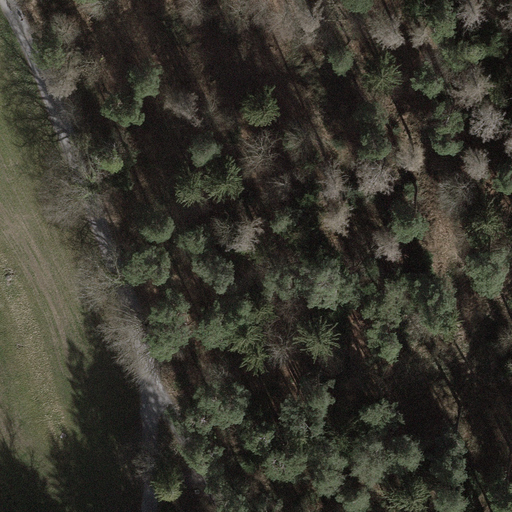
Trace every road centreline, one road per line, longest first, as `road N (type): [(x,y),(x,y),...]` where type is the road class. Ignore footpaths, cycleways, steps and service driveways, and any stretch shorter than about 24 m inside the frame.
road 1 (track): [(8,0),(131,293),(150,387),(148,511)]
road 2 (track): [(229,511),(150,387)]
